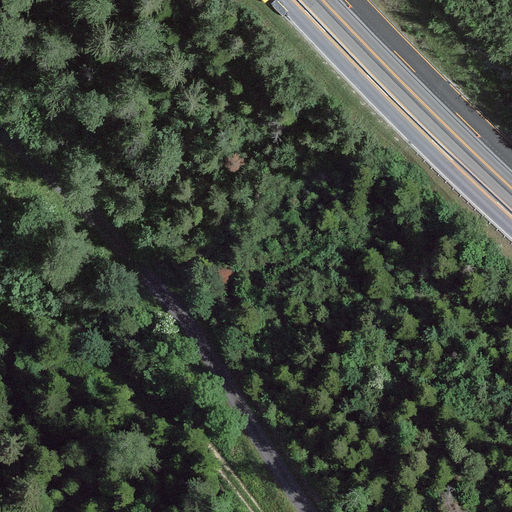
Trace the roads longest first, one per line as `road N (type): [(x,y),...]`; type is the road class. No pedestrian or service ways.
road 1 (track): [(256,511),(172,411),(79,326),(0,277)]
road 2 (primary): [(317,0),(511,194)]
